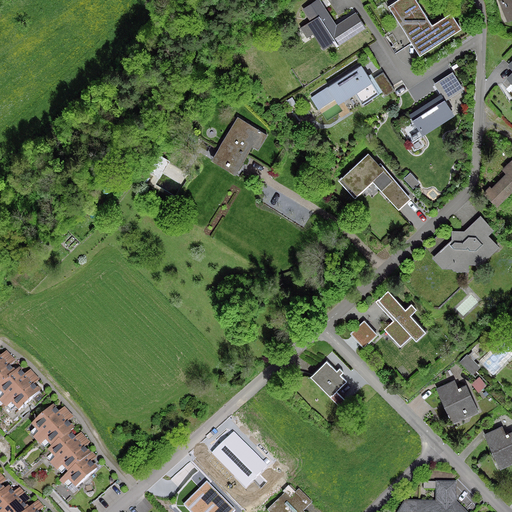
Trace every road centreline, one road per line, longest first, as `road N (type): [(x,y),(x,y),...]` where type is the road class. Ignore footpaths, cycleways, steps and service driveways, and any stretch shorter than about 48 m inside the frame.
road 1 (residential): [(324,325),(111,511)]
road 2 (residential): [(464,196),(476,162),(480,0)]
road 3 (residential): [(464,196),(324,325)]
road 4 (residential): [(324,325),(436,447)]
